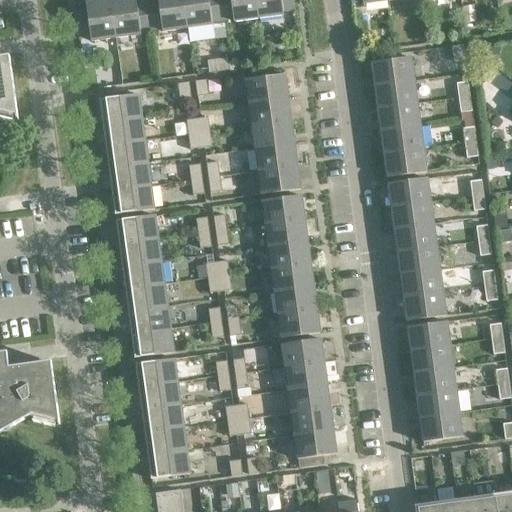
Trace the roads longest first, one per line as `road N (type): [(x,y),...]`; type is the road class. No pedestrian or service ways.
road 1 (residential): [(332,0),(403,511)]
road 2 (residential): [(27,0),(97,511)]
